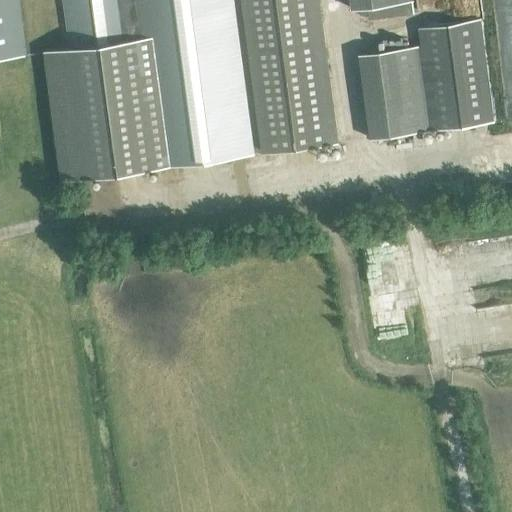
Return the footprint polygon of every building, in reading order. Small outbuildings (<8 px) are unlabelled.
[(0,0),(0,57),(23,54),(16,0),(0,0)] [(65,0),(71,46),(43,50),(61,179),(252,153),(235,26),(231,0),(242,0),(262,154),(338,144),(318,0),(65,0)] [(351,0),(352,10),(412,1),(411,0),(351,0)] [(412,1),(367,8),(369,21),(414,15),(412,1)] [(371,138),(494,121),(480,18),(419,26),(422,44),(359,52),(371,138)]
